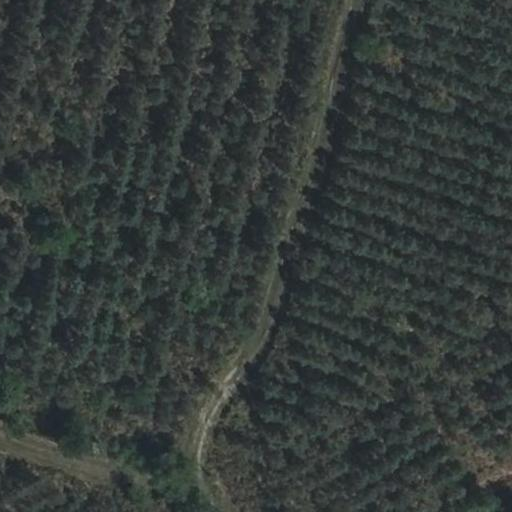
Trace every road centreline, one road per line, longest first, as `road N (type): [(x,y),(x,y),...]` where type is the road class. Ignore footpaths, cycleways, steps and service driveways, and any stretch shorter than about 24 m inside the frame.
road 1 (track): [(224,511),(205,462),(204,430),(220,390),(272,325),(328,155),(358,0)]
road 2 (track): [(0,435),(117,474),(214,492)]
